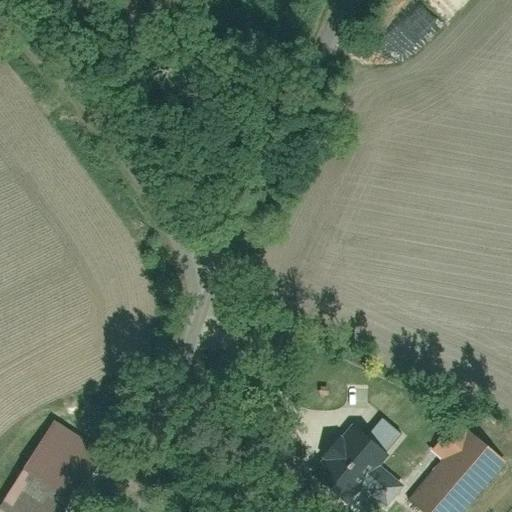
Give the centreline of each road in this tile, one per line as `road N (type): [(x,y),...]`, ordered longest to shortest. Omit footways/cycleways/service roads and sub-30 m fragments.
road 1 (residential): [(205,283),(69,83),(0,7)]
road 2 (residential): [(205,283),(346,0)]
road 3 (unknown): [(192,336),(313,409),(386,481)]
road 4 (residential): [(150,511),(205,283)]
